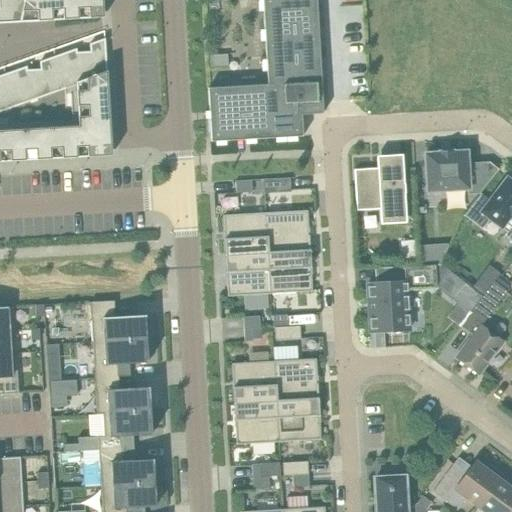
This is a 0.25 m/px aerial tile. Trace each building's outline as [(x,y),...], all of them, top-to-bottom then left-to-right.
[(49,21),(97,18),(96,0),(0,0),(0,23),(21,22),(23,14),(49,13),(49,21)] [(208,88),(211,142),(303,137),(301,115),(323,114),(316,0),(262,0),(267,85),(208,88)] [(72,86),(107,74),(105,39),(89,44),(90,52),(77,52),(76,49),(40,62),(40,69),(27,70),(26,66),(0,75),(0,161),(111,155),(107,74),(76,85),(78,126),(0,130),(0,111),(17,106),(17,103),(22,103),(23,104),(67,88),(67,86),(72,85),(72,86)] [(209,55),(210,67),(228,66),(228,62),(227,54),(209,55)] [(425,154),(427,192),(467,189),(467,195),(479,194),(498,169),(488,162),(467,163),(466,151),(425,154)] [(354,170),(356,210),(358,210),(380,209),(380,224),(406,223),(405,205),(404,193),(405,193),(404,192),(403,192),(403,188),(403,186),(404,186),(404,184),(403,185),(402,160),(402,155),(377,156),(377,161),(378,169),(378,172),(367,172),(356,173),(356,170),(354,170)] [(263,179),(251,180),(252,192),(264,191),(263,179)] [(273,179),(263,179),(264,191),(274,191),(273,179)] [(479,195),(463,216),(482,229),(490,219),(506,232),(503,235),(511,241),(511,180),(511,182),(506,179),(488,202),(479,195)] [(251,180),(235,181),(236,193),(252,192),(251,180)] [(265,213),(267,253),(309,251),(308,235),(309,235),(309,234),(308,234),(308,230),(309,229),(309,228),(308,228),(307,211),(265,213)] [(225,256),(267,253),(265,213),(223,216),(224,233),(223,233),(223,234),(224,234),(224,239),(223,239),(223,240),(224,240),(225,256)] [(423,262),(445,261),(444,244),(423,245),(423,262)] [(309,251),(267,253),(270,294),(312,291),(311,274),(311,273),(310,273),(310,268),(311,268),(311,267),(310,267),(309,251)] [(267,253),(225,256),(226,272),(225,272),(225,273),(227,273),(227,278),(226,278),(226,279),(227,279),(228,296),(270,294),(267,253)] [(440,265),(440,264),(396,267),(397,282),(367,284),(370,333),(374,332),(383,332),(409,330),(407,291),(437,289),(436,266),(440,265)] [(486,319),(506,291),(493,282),(473,309),(486,319)] [(89,302),(89,304),(90,304),(91,319),(115,317),(114,302),(114,301),(89,302)] [(43,305),(35,305),(36,316),(44,316),(43,305)] [(0,331),(14,330),(13,307),(0,307),(0,331)] [(91,319),(92,342),(146,339),(145,317),(145,315),(115,317),(91,319)] [(272,328),(274,327),(288,327),(287,315),(271,315),(272,328)] [(244,329),(252,329),(260,328),(259,316),(243,317),(244,329)] [(478,374),(490,358),(502,342),(480,325),(456,357),(478,374)] [(288,327),(274,327),(275,340),(300,339),(299,326),(288,327)] [(39,340),(39,329),(30,330),(31,340),(39,340)] [(252,329),(244,329),(244,341),(253,341),(252,329)] [(0,354),(16,353),(14,330),(0,331),(0,354)] [(383,332),(374,332),(375,348),(384,348),(383,332)] [(117,365),(147,363),(146,339),(92,342),(93,366),(117,365)] [(0,394),(18,393),(17,377),(16,353),(0,354),(0,394)] [(315,359),(273,361),(276,402),(318,399),(317,383),(318,383),(318,382),(317,382),(316,378),(317,378),(317,376),(315,359)] [(273,361),(232,364),(232,381),(232,383),(233,382),(233,387),(232,387),(232,388),(233,388),(234,404),(276,402),(273,361)] [(59,364),(47,365),(48,381),(49,381),(60,380),(59,364)] [(94,378),(118,377),(117,365),(93,366),(94,378)] [(118,377),(94,378),(95,390),(119,389),(118,377)] [(149,387),(119,389),(95,390),(96,414),(150,411),(149,387)] [(318,399),(276,402),(278,442),(320,440),(319,422),(320,422),(320,421),(319,421),(319,417),(320,417),(320,415),(319,415),(318,399)] [(276,402),(234,404),(235,420),(234,420),(234,422),(235,421),(235,426),(234,426),(234,427),(235,427),(236,444),(278,442),(276,402)] [(102,415),(104,436),(104,437),(122,436),(151,435),(150,411),(96,414),(96,415),(102,415)] [(98,450),(122,449),(122,436),(104,437),(104,436),(98,436),(98,450)] [(122,449),(98,450),(99,462),(123,461),(122,449)] [(0,483),(21,482),(20,457),(0,458),(0,483)] [(153,459),(123,461),(99,462),(100,486),(154,483),(153,459)] [(283,476),(292,475),(308,474),(307,461),(282,463),(283,476)] [(477,507),(501,474),(489,466),(486,469),(475,462),(466,474),(453,464),(432,492),(450,505),(454,506),(459,506),(463,503),(466,499),(477,507)] [(251,465),(252,477),(260,477),(260,465),(251,465)] [(47,473),(37,473),(37,481),(48,481),(47,473)] [(309,486),(308,474),(292,475),(293,487),(309,486)] [(511,483),(511,482),(501,474),(477,507),(483,511),(511,511),(511,507),(511,506),(511,488),(510,487),(511,483)] [(260,477),(252,477),(253,489),(269,489),(268,477),(260,477)] [(406,511),(404,477),(374,478),(376,511),(406,511)] [(48,489),(48,481),(37,481),(38,489),(48,489)] [(0,507),(23,506),(21,482),(0,483),(0,507)] [(126,508),(156,507),(154,483),(100,486),(101,511),(113,511),(114,509),(126,508)] [(423,511),(430,501),(424,497),(417,506),(423,511)] [(258,511),(240,511),(282,511),(282,510),(278,510),(277,498),(257,499),(258,511)]
